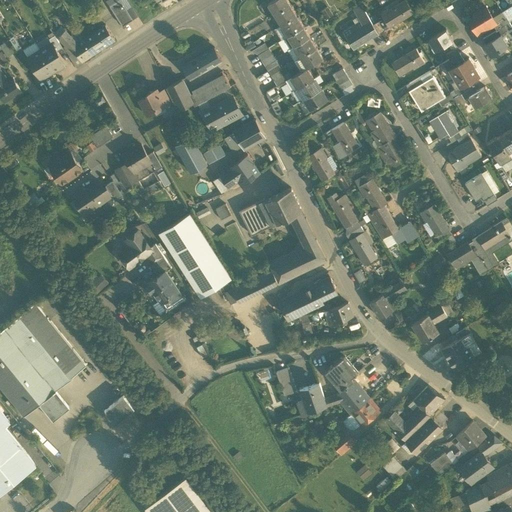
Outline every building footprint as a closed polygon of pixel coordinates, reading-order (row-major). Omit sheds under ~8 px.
[(107,0),(106,1),(109,6),(118,0),(119,0),(132,20),(138,16),(127,0),(107,0)] [(118,0),(109,6),(122,26),(132,20),(119,0),(118,0)] [(273,0),(268,4),(274,14),(290,5),(287,0),(273,0)] [(401,5),(407,15),(413,12),(407,2),(401,5)] [(274,14),(281,25),(297,15),(290,5),(274,14)] [(383,16),(389,26),(407,15),(401,5),(383,16)] [(469,20),(478,34),(493,25),(496,23),(496,22),(486,6),(474,12),(476,15),(469,20)] [(281,25),(287,36),(303,26),(297,15),(281,25)] [(383,16),(372,23),(379,33),(389,26),(383,16)] [(493,25),(496,30),(504,25),(509,22),(506,16),(496,22),(496,23),(493,25)] [(379,33),(372,23),(371,20),(363,25),(371,37),(379,33)] [(105,25),(101,28),(110,42),(115,39),(105,25)] [(345,36),(353,48),(371,37),(363,25),(345,36)] [(508,31),(504,25),(496,30),(483,38),(486,43),(500,35),(501,35),(508,31)] [(53,32),(58,37),(65,30),(61,26),(53,32)] [(303,26),(287,36),(294,46),(310,37),(303,26)] [(101,28),(84,39),(93,53),(110,42),(101,28)] [(429,39),(436,51),(453,40),(446,29),(429,39)] [(58,37),(65,45),(66,45),(70,49),(73,47),(72,47),(78,43),(71,36),(65,30),(58,37)] [(79,31),(71,36),(78,43),(84,39),(79,31)] [(52,42),(57,51),(62,48),(55,35),(49,38),(52,42)] [(484,44),(491,55),(492,54),(507,45),(501,35),(500,35),(486,43),(484,44)] [(290,48),(294,46),(287,36),(284,38),(290,48)] [(0,40),(0,45),(5,54),(13,50),(5,37),(0,40)] [(21,47),(15,37),(10,40),(16,49),(21,47)] [(310,37),(294,46),(300,57),(316,47),(310,37)] [(84,39),(78,43),(72,47),(73,47),(75,51),(76,52),(82,61),(93,53),(84,39)] [(23,49),(28,57),(40,50),(35,42),(23,49)] [(52,42),(40,50),(53,71),(65,63),(57,51),(52,42)] [(251,51),(258,55),(269,49),(265,43),(251,51)] [(75,51),(73,47),(70,49),(66,45),(65,45),(64,46),(67,51),(68,51),(71,55),(75,51)] [(28,69),(33,66),(28,57),(23,49),(21,46),(21,47),(16,49),(28,69)] [(294,61),(300,57),(294,46),(290,48),(288,50),(294,61)] [(316,47),(300,57),(307,68),(307,67),(323,58),(316,47)] [(446,54),(449,59),(459,52),(456,47),(446,54)] [(196,59),(204,72),(222,61),(214,48),(213,49),(196,59)] [(392,63),(399,75),(423,60),(416,48),(392,63)] [(258,55),(261,60),(272,54),(269,49),(258,55)] [(41,78),(53,71),(40,50),(28,57),(33,66),(41,78)] [(69,56),(75,66),(82,61),(76,52),(69,56)] [(447,70),(450,69),(464,60),(459,52),(449,59),(443,63),(447,70)] [(261,60),(265,65),(275,59),(272,54),(261,60)] [(301,72),(307,68),(300,57),(294,61),(301,72)] [(469,57),(464,60),(450,69),(460,86),(469,80),(479,75),(469,57)] [(183,67),(190,80),(204,72),(196,59),(183,67)] [(265,65),(268,70),(278,64),(275,59),(265,65)] [(268,70),(271,76),(281,69),(278,64),(268,70)] [(291,77),(298,88),(314,78),(307,67),(307,68),(301,72),(291,77)] [(346,73),(343,68),(333,74),(336,79),(346,73)] [(271,76),(274,81),(284,74),(281,69),(271,76)] [(349,78),(346,73),(336,79),(339,84),(349,78)] [(0,91),(5,99),(20,90),(12,77),(6,80),(4,81),(0,74),(0,91)] [(274,81),(277,86),(287,80),(284,74),(274,81)] [(208,85),(214,95),(224,89),(230,86),(225,76),(208,85)] [(406,85),(409,90),(423,82),(420,76),(406,85)] [(418,99),(424,109),(446,96),(433,76),(423,82),(409,90),(415,100),(418,99)] [(314,78),(298,88),(305,98),(320,89),(314,78)] [(352,83),(349,78),(339,84),(342,90),(352,83)] [(178,111),(193,103),(189,95),(181,80),(167,87),(178,111)] [(455,97),(461,93),(473,86),(469,80),(460,86),(451,91),(455,97)] [(203,88),(208,98),(214,95),(208,85),(203,88)] [(474,86),(473,86),(461,93),(465,99),(469,96),(477,91),(474,86)] [(469,96),(476,106),(492,97),(485,86),(477,91),(469,96)] [(203,88),(189,95),(193,103),(194,106),(198,104),(206,99),(208,98),(203,88)] [(298,102),(305,98),(298,88),(292,91),(298,102)] [(224,89),(214,95),(208,98),(206,99),(211,107),(229,98),(224,89)] [(320,89),(305,98),(311,109),(327,100),(320,89)] [(147,114),(147,115),(154,111),(155,109),(157,108),(156,108),(163,104),(164,106),(165,106),(158,93),(157,90),(152,92),(150,91),(148,93),(148,95),(148,96),(140,100),(144,109),(143,109),(142,111),(144,114),(146,114),(147,114)] [(158,93),(165,106),(171,103),(164,90),(158,93)] [(368,96),(368,104),(381,105),(381,97),(368,96)] [(229,98),(211,107),(209,108),(209,109),(202,112),(212,130),(219,127),(241,115),(231,97),(229,98)] [(309,111),(311,109),(305,98),(298,102),(305,112),(308,110),(309,111)] [(198,104),(202,112),(209,109),(209,108),(211,107),(206,99),(198,104)] [(277,100),(271,102),(276,114),(282,111),(277,100)] [(429,120),(440,137),(447,134),(448,136),(458,130),(446,110),(429,120)] [(368,119),(380,138),(392,131),(380,112),(368,119)] [(256,120),(234,132),(241,145),(243,148),(265,135),(256,120)] [(332,129),(335,134),(347,127),(343,122),(332,129)] [(90,135),(98,147),(113,136),(105,125),(90,135)] [(335,134),(347,153),(358,146),(347,127),(335,134)] [(452,142),(457,138),(461,136),(458,130),(448,136),(452,142)] [(511,149),(511,134),(509,130),(498,136),(508,152),(511,149)] [(380,138),(383,143),(393,138),(395,136),(392,131),(380,138)] [(233,150),(241,145),(234,132),(225,137),(233,150)] [(468,132),(461,136),(457,138),(461,144),(462,144),(461,144),(471,138),(468,132)] [(175,144),(191,172),(207,163),(192,135),(175,144)] [(508,152),(498,136),(488,143),(501,164),(511,158),(508,152)] [(393,138),(383,143),(381,144),(385,150),(396,143),(393,138)] [(448,154),(457,169),(481,154),(471,138),(461,144),(462,144),(462,145),(448,154)] [(225,154),(219,143),(204,152),(210,162),(225,154)] [(385,150),(396,169),(407,162),(396,143),(385,150)] [(129,163),(134,171),(151,161),(147,154),(141,144),(124,154),(128,162),(129,163)] [(308,156),(319,175),(331,167),(319,149),(308,156)] [(62,157),(60,158),(72,175),(75,172),(76,173),(82,169),(70,151),(69,152),(66,151),(62,154),(62,157)] [(151,161),(156,170),(161,167),(162,166),(153,151),(147,154),(151,161)] [(238,181),(241,186),(260,172),(248,155),(230,167),(229,168),(238,181)] [(68,178),(72,175),(60,158),(58,159),(55,159),(51,162),(51,164),(50,165),(62,183),(68,178)] [(116,169),(126,186),(138,179),(133,171),(134,171),(129,163),(124,166),(123,165),(116,169)] [(223,174),(220,176),(228,187),(238,181),(229,168),(230,167),(229,164),(220,170),(223,174)] [(497,169),(503,180),(509,176),(502,166),(497,169)] [(156,170),(162,180),(167,177),(161,167),(156,170)] [(319,175),(323,180),(334,173),(331,167),(319,175)] [(476,200),(481,196),(486,193),(488,196),(494,193),(481,172),(465,182),(476,200)] [(221,192),(228,187),(220,176),(213,181),(221,192)] [(360,185),(372,203),(383,196),(372,178),(360,185)] [(110,194),(115,201),(123,195),(112,180),(105,185),(111,194),(110,194)] [(90,208),(93,213),(101,207),(98,203),(110,194),(111,194),(105,185),(103,187),(99,181),(74,198),(81,209),(82,208),(85,212),(90,208)] [(277,223),(292,215),(302,211),(291,188),(266,199),(277,223)] [(328,198),(331,203),(339,198),(336,193),(328,198)] [(483,199),(486,205),(497,198),(494,193),(488,196),(483,199)] [(331,203),(342,222),(354,215),(343,196),(339,198),(331,203)] [(372,203),(375,209),(384,204),(387,202),(383,196),(372,203)] [(251,235),(277,223),(266,199),(266,200),(264,198),(239,210),(251,235)] [(216,208),(221,217),(231,212),(226,202),(216,208)] [(422,210),(433,229),(445,222),(433,203),(422,210)] [(391,233),(396,241),(404,236),(405,236),(399,227),(398,228),(384,204),(375,209),(368,214),(382,237),(385,236),(385,237),(391,233)] [(306,218),(302,211),(292,215),(296,223),(306,218)] [(159,232),(199,294),(229,275),(189,212),(159,232)] [(342,222),(346,227),(357,220),(358,220),(354,215),(342,222)] [(485,232),(501,222),(508,218),(507,216),(472,237),(474,240),(479,237),(477,236),(485,231),(485,232)] [(318,243),(306,218),(296,223),(308,247),(318,243)] [(501,222),(508,233),(511,238),(511,236),(511,225),(508,218),(501,222)] [(346,227),(349,232),(360,226),(357,220),(346,227)] [(410,220),(405,223),(413,237),(418,234),(410,220)] [(437,235),(448,228),(445,222),(433,229),(437,235)] [(479,237),(485,247),(508,233),(501,222),(485,232),(485,231),(477,236),(479,237)] [(405,223),(399,227),(405,236),(404,236),(407,241),(413,237),(405,223)] [(363,232),(360,226),(349,232),(347,234),(351,240),(362,233),(363,232)] [(451,233),(448,228),(437,235),(440,240),(451,233)] [(363,232),(362,233),(368,244),(373,241),(366,230),(363,232)] [(121,255),(130,267),(145,255),(152,249),(150,247),(139,231),(135,232),(127,239),(130,242),(127,244),(127,247),(129,250),(121,255)] [(373,251),(368,244),(362,233),(351,240),(361,258),(373,251)] [(485,247),(489,254),(492,252),(511,239),(511,238),(508,233),(485,247)] [(479,237),(474,240),(482,255),(484,258),(490,254),(489,254),(485,247),(479,237)] [(477,258),(482,255),(474,240),(468,244),(474,253),(473,253),(477,258)] [(448,253),(455,264),(461,260),(460,259),(467,255),(468,256),(473,253),(474,253),(468,244),(467,242),(448,253)] [(145,255),(152,264),(164,256),(155,243),(150,247),(152,249),(145,255)] [(270,266),(272,270),(278,283),(326,260),(318,243),(308,247),(270,266)] [(376,257),(373,251),(361,258),(365,263),(376,257)] [(499,263),(492,252),(489,254),(490,254),(496,265),(499,263)] [(436,255),(440,266),(446,263),(443,253),(436,255)] [(484,258),(490,268),(496,265),(490,254),(484,258)] [(171,267),(164,256),(152,264),(151,265),(157,273),(156,274),(157,276),(166,270),(167,270),(171,267)] [(161,299),(178,288),(167,270),(166,270),(157,276),(145,284),(146,285),(145,288),(147,291),(150,291),(151,293),(155,290),(161,299)] [(272,270),(233,290),(238,300),(239,302),(278,283),(272,270)] [(355,273),(360,282),(365,279),(360,270),(355,273)] [(316,285),(322,298),(337,291),(330,276),(314,284),(315,286),(316,285)] [(401,280),(392,285),(398,294),(406,289),(401,280)] [(280,303),(288,318),(323,301),(322,298),(316,285),(315,286),(280,303)] [(383,293),(387,300),(392,297),(398,294),(392,285),(381,292),(382,294),(383,293)] [(159,301),(166,311),(185,298),(178,288),(161,299),(159,301)] [(230,304),(238,300),(233,290),(225,293),(230,304)] [(370,301),(380,318),(393,310),(387,300),(383,293),(382,294),(370,301)] [(387,300),(393,310),(397,307),(392,297),(387,300)] [(448,314),(453,311),(448,301),(442,304),(448,314)] [(35,302),(4,327),(55,390),(59,386),(86,364),(35,302)] [(332,317),(334,323),(353,315),(348,303),(329,310),(332,317)] [(428,313),(433,321),(435,320),(436,321),(447,315),(441,305),(428,313)] [(395,311),(401,320),(407,315),(401,307),(395,311)] [(423,340),(439,331),(433,321),(428,313),(412,323),(419,333),(420,332),(424,339),(423,340)] [(299,317),(303,335),(311,333),(307,315),(299,317)] [(196,331),(201,341),(222,331),(217,321),(196,331)] [(455,333),(458,338),(469,331),(471,331),(467,325),(455,333)] [(0,387),(23,415),(38,403),(55,390),(4,327),(0,329),(0,387)] [(361,329),(351,331),(353,338),(363,335),(361,329)] [(474,356),(473,355),(467,345),(475,340),(469,331),(458,338),(443,347),(455,368),(466,361),(474,356)] [(194,367),(200,365),(191,339),(186,341),(194,367)] [(481,351),(475,340),(467,345),(473,355),(479,352),(481,351)] [(202,344),(197,347),(202,357),(207,355),(202,344)] [(466,361),(469,366),(483,358),(482,357),(479,352),(473,355),(474,356),(466,361)] [(324,371),(340,391),(353,379),(351,377),(358,372),(344,355),(324,371)] [(275,372),(284,396),(297,391),(288,368),(275,372)] [(341,401),(343,403),(361,389),(353,379),(340,391),(336,394),(324,398),(327,405),(341,401)] [(307,412),(327,405),(324,398),(319,382),(299,389),(302,398),(307,412)] [(422,408),(429,414),(445,398),(427,385),(414,399),(422,408)] [(343,403),(351,413),(369,398),(361,389),(343,403)] [(68,407),(55,390),(38,403),(52,420),(68,407)] [(104,411),(115,424),(134,408),(123,395),(104,411)] [(301,410),(302,415),(308,413),(307,412),(302,398),(297,399),(301,410)] [(369,398),(351,413),(360,424),(361,425),(379,410),(369,398)] [(404,422),(415,434),(417,431),(432,417),(429,414),(422,408),(412,417),(411,416),(404,422)] [(0,491),(35,464),(3,425),(9,420),(0,409),(0,491)] [(385,418),(407,441),(415,434),(404,422),(394,411),(385,418)] [(442,411),(434,419),(439,425),(448,416),(442,411)] [(354,429),(360,424),(351,413),(347,417),(343,420),(350,428),(354,429)] [(433,418),(419,433),(428,442),(442,428),(439,425),(434,419),(433,418)] [(473,420),(461,431),(464,435),(460,440),(469,450),(485,436),(473,420)] [(331,441),(343,454),(356,442),(345,429),(331,441)] [(417,453),(428,442),(419,433),(417,431),(415,434),(407,441),(406,442),(417,453)] [(456,436),(460,440),(464,435),(461,431),(456,436)] [(481,451),(484,455),(503,442),(494,435),(478,447),(481,451)] [(464,453),(469,450),(460,440),(456,443),(464,453)] [(431,462),(440,474),(454,463),(445,451),(431,462)] [(469,480),(472,480),(480,474),(483,474),(493,466),(484,455),(481,451),(459,467),(469,480)] [(385,464),(394,474),(404,465),(394,455),(385,464)] [(490,478),(495,488),(511,479),(511,462),(488,476),(490,478)] [(366,463),(357,469),(363,478),(372,471),(366,463)] [(215,511),(186,474),(157,496),(152,500),(146,505),(151,511),(215,511)] [(376,484),(380,489),(391,480),(388,475),(376,484)] [(459,494),(463,504),(469,502),(469,501),(486,493),(495,488),(490,478),(459,494)] [(511,480),(486,493),(490,503),(511,491),(511,480)] [(469,502),(472,509),(490,503),(486,493),(469,501),(469,502)] [(402,508),(404,511),(409,511),(415,509),(411,502),(402,508)] [(472,509),(472,511),(492,511),(493,511),(490,503),(472,509)]
